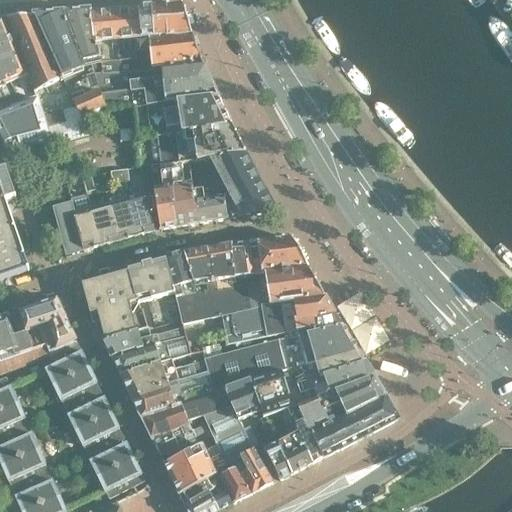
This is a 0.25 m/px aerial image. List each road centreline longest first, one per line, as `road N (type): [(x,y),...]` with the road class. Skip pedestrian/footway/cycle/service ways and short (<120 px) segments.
road 1 (residential): [(170,511),(58,278),(170,243),(362,209)]
road 2 (tertiary): [(511,331),(383,195),(259,0)]
road 3 (tertiary): [(232,0),(362,209)]
road 4 (tertiary): [(511,389),(312,511)]
road 5 (tertiary): [(362,209),(463,330),(511,374)]
